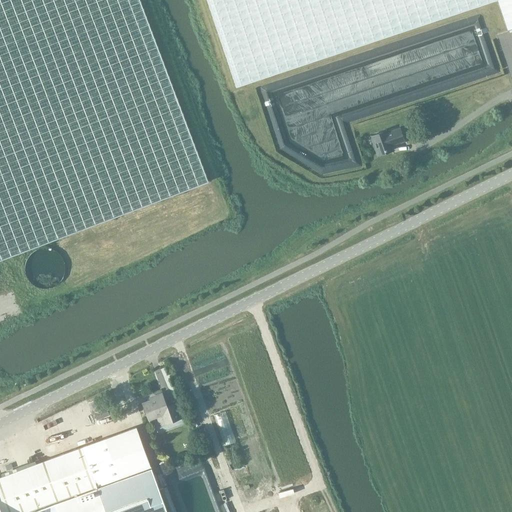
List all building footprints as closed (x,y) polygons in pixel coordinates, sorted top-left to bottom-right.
[(139,0),(0,0),(0,260),(208,182),(139,0)] [(511,0),(207,0),(236,86),(494,0),(496,0),(507,30),(511,28),(511,0)] [(391,145),(403,140),(399,129),(386,133),(386,131),(371,136),(378,155),(392,150),(391,145)] [(39,282),(39,283),(48,282),(48,274),(41,275),(40,268),(37,268),(38,276),(33,276),(34,283),(39,282)] [(161,415),(164,424),(181,418),(176,406),(167,409),(162,393),(154,396),(155,399),(142,403),(148,419),(161,415)] [(0,506),(0,511),(167,511),(150,466),(136,427),(1,476),(12,506),(1,510),(0,506)]
